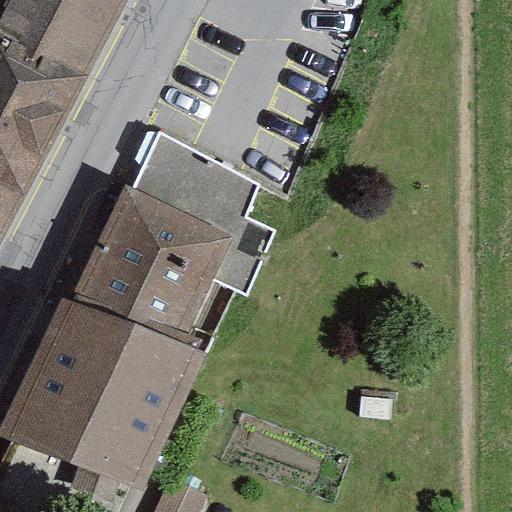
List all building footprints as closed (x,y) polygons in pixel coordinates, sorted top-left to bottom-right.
[(0,232),(119,2),(116,0),(20,0),(0,39),(0,232)] [(0,0),(0,39),(20,0),(0,0)] [(255,184),(159,139),(0,474),(0,501),(23,511),(100,511),(119,472),(132,477),(197,339),(186,334),(214,277),(239,289),(245,292),(274,233),(238,219),(255,184)] [(391,398),(362,396),(360,417),(390,419),(391,398)] [(197,511),(204,495),(168,480),(154,511),(197,511)]
